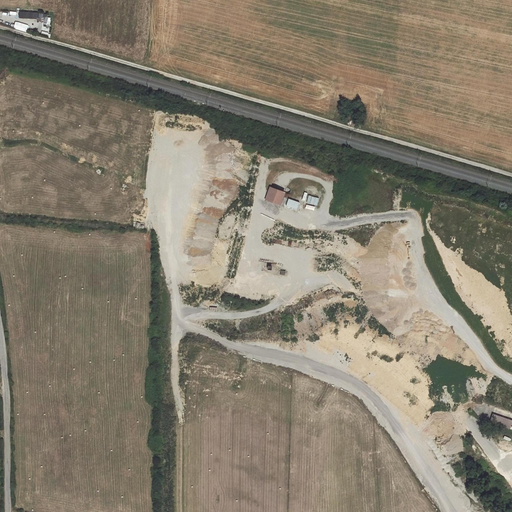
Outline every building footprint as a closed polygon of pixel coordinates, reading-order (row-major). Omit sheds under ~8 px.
[(15,22),(14,27),(26,31),(27,26),(15,22)] [(186,188),(191,183),(185,177),(180,183),(186,188)] [(243,193),(245,190),(238,184),(236,188),(243,193)] [(284,192),(271,187),(266,200),(279,205),(284,192)] [(299,203),(289,199),(286,206),(297,209),(299,203)] [(194,266),(204,268),(205,260),(195,258),(194,266)] [(511,423),(511,420),(493,415),(491,422),(510,429),(511,423)]
